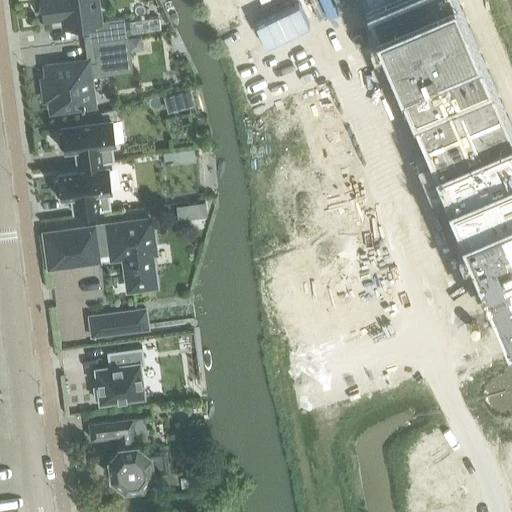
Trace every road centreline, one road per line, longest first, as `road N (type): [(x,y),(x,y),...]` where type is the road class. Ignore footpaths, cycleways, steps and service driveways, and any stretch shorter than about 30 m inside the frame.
road 1 (residential): [(495,511),(395,237),(377,146),(318,0)]
road 2 (tertiary): [(37,511),(0,196)]
